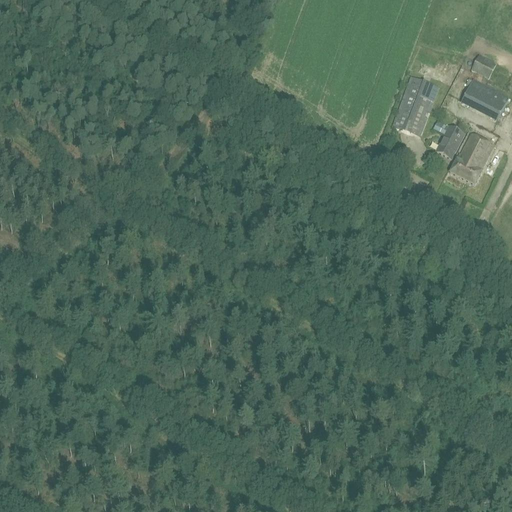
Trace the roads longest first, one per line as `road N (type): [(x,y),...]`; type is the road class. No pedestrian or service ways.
road 1 (track): [(511,455),(0,126)]
road 2 (tertiary): [(511,287),(87,0)]
road 3 (track): [(237,0),(229,73),(183,137),(0,288)]
road 4 (track): [(284,511),(0,320)]
